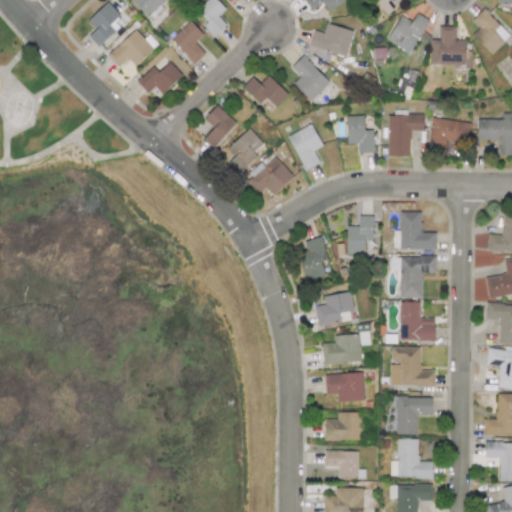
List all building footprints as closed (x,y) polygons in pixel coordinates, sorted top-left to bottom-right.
[(130,0),(146,17),(163,0),(130,0)] [(206,22),(203,26),(213,37),(225,25),(217,16),(224,8),(216,0),(206,0),(195,10),(206,22)] [(327,11),(342,0),(303,0),(310,9),(320,2),(327,11)] [(374,0),(385,14),(403,0),(374,0)] [(86,20),(95,29),(87,36),(97,47),(119,27),(113,21),(120,16),(107,1),(86,20)] [(509,35),(483,8),(471,20),(478,28),(471,35),(490,54),(509,35)] [(400,15),(385,39),(408,53),(428,21),(416,13),(410,22),(400,15)] [(202,35),(189,21),(170,39),(193,64),(204,53),(194,42),(202,35)] [(313,30),(309,47),(344,57),(352,30),(325,23),(322,33),(313,30)] [(429,66),(470,66),(471,51),(464,51),(465,39),(454,39),(455,26),(438,26),(438,39),(429,39),(429,66)] [(152,48),(134,29),(106,55),(118,67),(127,58),(134,66),(152,48)] [(329,82),(301,55),(290,67),(299,75),(291,83),(310,101),(329,82)] [(157,72),(152,66),(136,81),(146,93),(154,86),(161,94),(181,75),(168,62),(157,72)] [(287,94),(267,75),(259,84),(252,77),(242,88),(257,102),(263,96),(275,107),(287,94)] [(235,123),(216,105),(203,119),(212,128),(202,139),(212,148),(235,123)] [(476,119),(476,139),(495,139),(496,155),(511,155),(511,112),(501,113),(501,119),(476,119)] [(345,116),(346,143),(357,143),(357,153),(373,152),(372,130),(363,130),(363,115),(345,116)] [(387,156),(409,155),(409,131),(422,130),(422,115),(387,115),(387,156)] [(445,142),(467,144),(469,121),(430,119),(428,149),(445,150),(445,142)] [(304,170),(318,162),(312,150),(321,145),(310,124),(286,136),(304,170)] [(262,143),(247,128),(222,153),(240,172),(256,156),(252,152),(262,143)] [(273,195),(292,175),(271,156),(247,183),(258,193),(264,187),(273,195)] [(435,232),(420,232),(420,211),(398,212),(399,250),(435,249),(435,232)] [(487,234),(486,250),(511,252),(511,211),(503,211),(502,235),(487,234)] [(372,216),(358,215),(357,226),(346,226),(345,253),(363,254),(364,239),(372,240),(372,216)] [(304,279),(329,274),(322,237),(302,240),(304,251),(299,252),(304,279)] [(434,256),(398,257),(398,298),(421,298),(420,273),(435,273),(434,256)] [(511,294),(511,257),(503,259),(505,274),(484,277),(487,298),(511,294)] [(349,320),(348,311),(352,311),(349,292),(323,295),(324,304),(313,306),(316,325),(349,320)] [(398,340),(433,341),(433,318),(419,318),(419,302),(399,302),(398,340)] [(511,304),(484,304),(484,319),(498,320),(497,343),(511,343),(511,304)] [(359,362),(359,345),(368,345),(368,333),(332,334),(333,342),(321,343),(322,363),(359,362)] [(419,347),(390,347),(390,362),(389,362),(388,386),(433,386),(434,370),(419,370),(419,347)] [(496,387),(511,389),(511,351),(487,348),(485,364),(499,366),(496,387)] [(336,401),(362,401),(362,373),(323,374),(324,394),(336,394),(336,401)] [(511,435),(511,393),(496,393),(495,419),(482,418),(482,435),(511,435)] [(431,397),(394,396),(393,434),(415,435),(416,414),(431,414),(431,397)] [(323,440),(361,440),(361,412),(335,412),(335,419),(323,419),(323,440)] [(497,481),(511,481),(511,442),(483,442),(483,457),(498,458),(497,481)] [(357,450),(323,450),(323,466),(337,466),(337,478),(363,479),(363,469),(356,469),(357,450)] [(431,500),(431,484),(389,485),(389,491),(394,491),(394,511),(418,511),(418,500),(431,500)] [(511,511),(511,485),(500,487),(503,502),(482,505),(483,511),(511,511)] [(360,511),(360,487),(334,487),(334,495),(323,495),(323,511),(360,511)]
